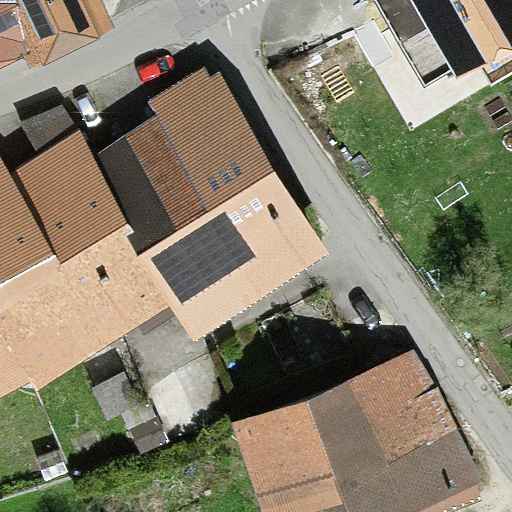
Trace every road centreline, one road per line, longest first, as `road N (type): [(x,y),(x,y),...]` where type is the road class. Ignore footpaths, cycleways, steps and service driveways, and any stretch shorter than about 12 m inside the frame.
road 1 (residential): [(511,453),(215,11)]
road 2 (residential): [(215,11),(0,84)]
